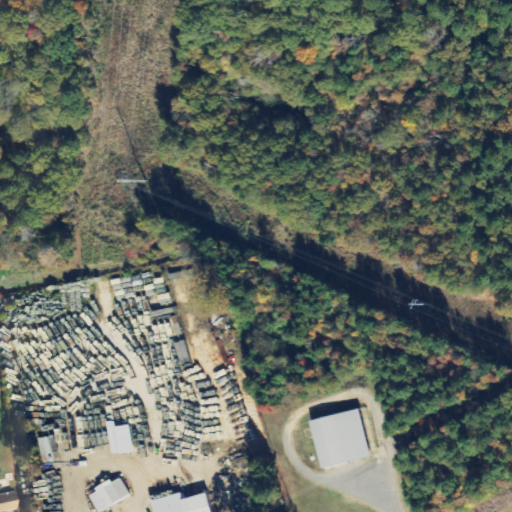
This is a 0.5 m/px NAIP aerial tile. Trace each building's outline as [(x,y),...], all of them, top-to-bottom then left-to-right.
[(311,421),(322,469),(371,458),(359,410),(311,421)] [(134,454),(131,426),(116,427),(119,455),(134,454)] [(42,437),(48,461),(63,457),(57,433),(42,437)] [(89,494),(97,511),(103,511),(131,497),(122,479),(113,483),(112,482),(89,494)] [(0,511),(14,511),(11,492),(0,494),(0,511)] [(211,511),(208,494),(183,500),(182,493),(152,500),(154,511),(211,511)]
